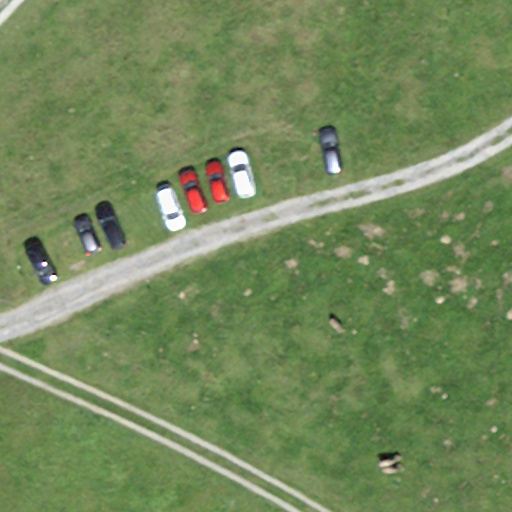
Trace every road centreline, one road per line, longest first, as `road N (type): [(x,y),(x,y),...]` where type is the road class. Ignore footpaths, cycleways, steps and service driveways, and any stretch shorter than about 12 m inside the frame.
road 1 (track): [(511,133),(437,173),(186,252),(0,335)]
road 2 (track): [(310,511),(123,410),(0,355)]
